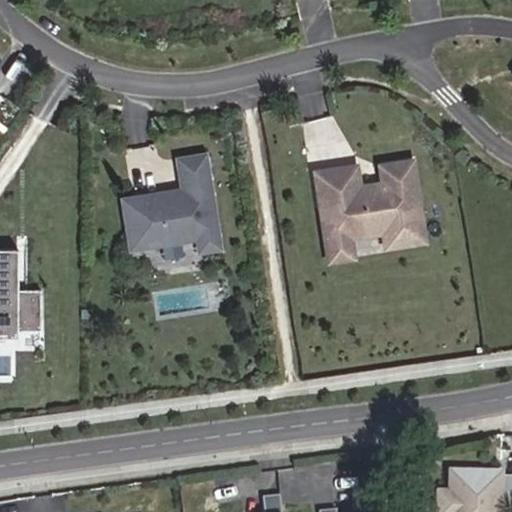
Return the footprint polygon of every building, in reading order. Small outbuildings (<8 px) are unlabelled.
[(206,155),(180,159),(185,190),(125,199),(131,243),(164,237),(165,242),(199,237),(201,250),(220,247),(206,155)] [(426,241),(413,160),(381,165),(383,183),(377,184),(378,189),(371,190),(370,185),(360,187),(357,165),(315,172),(326,240),(351,237),(384,231),(386,247),(426,241)] [(164,237),(131,243),(132,248),(165,242),(164,237)] [(354,257),(351,237),(326,240),(329,261),(354,257)] [(18,248),(0,247),(0,329),(41,329),(41,289),(18,289),(18,248)] [(494,511),(495,498),(511,497),(511,475),(505,475),(505,481),(495,481),(495,470),(447,468),(446,489),(433,489),(432,511),(494,511)] [(259,511),(276,511),(275,495),(257,498),(259,511)]
